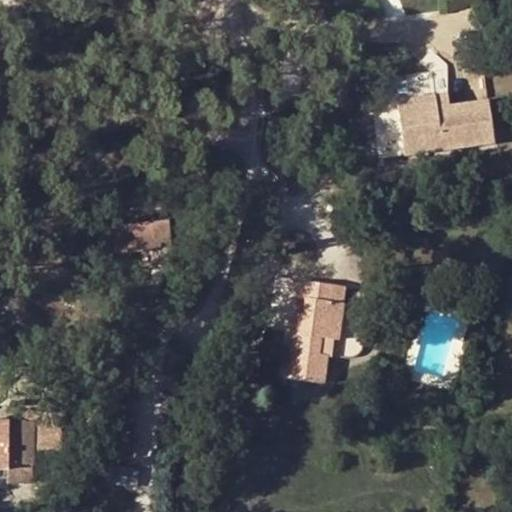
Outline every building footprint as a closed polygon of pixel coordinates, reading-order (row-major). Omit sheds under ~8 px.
[(405,155),(496,142),(487,97),(439,104),(438,93),(398,98),(405,155)] [(165,221),(128,224),(124,248),(167,244),(165,221)] [(100,251),(124,248),(128,224),(98,228),(100,251)] [(344,225),(340,251),(361,255),(365,228),(344,225)] [(299,338),(291,338),(286,382),(324,387),(327,359),(320,358),(322,340),(340,341),(343,306),(344,288),(297,284),(296,300),(302,300),(302,315),(299,338)] [(351,357),(364,335),(368,308),(343,306),(340,341),(322,340),(320,358),(327,359),(351,357)] [(302,315),(294,315),(291,338),(299,338),(302,315)] [(8,467),(34,468),(35,456),(59,457),(61,415),(23,412),(22,424),(0,423),(0,473),(8,474),(8,467)] [(8,484),(33,484),(34,468),(8,467),(8,474),(8,484)]
